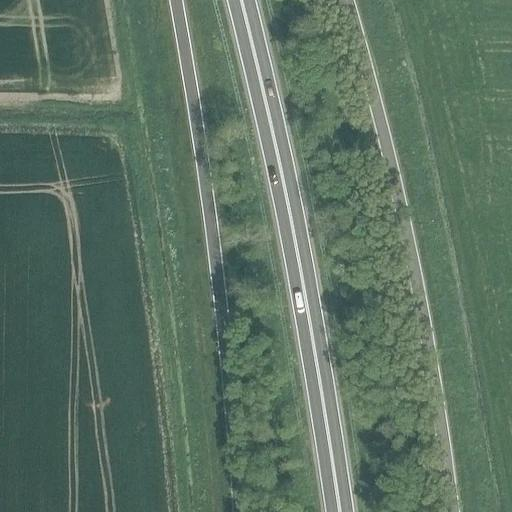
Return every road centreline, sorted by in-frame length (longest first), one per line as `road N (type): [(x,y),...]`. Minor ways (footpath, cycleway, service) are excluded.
road 1 (trunk): [(445,511),(406,251),(341,0)]
road 2 (trunk): [(338,511),(300,271),(241,0)]
road 3 (trunk): [(175,0),(222,304),(240,511)]
